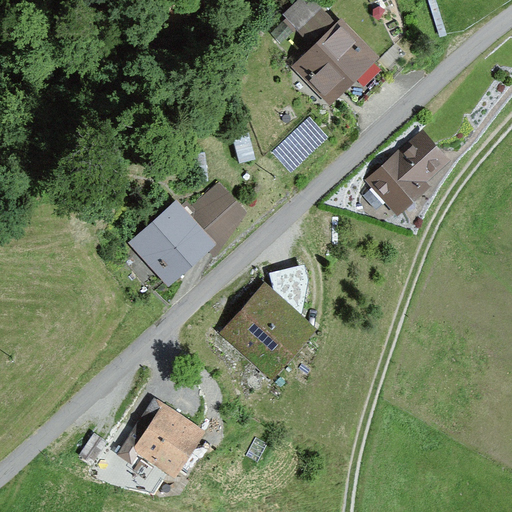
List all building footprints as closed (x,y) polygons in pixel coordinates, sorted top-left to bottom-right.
[(303,0),(289,15),(299,26),(317,8),(309,0),(303,0)] [(339,83),(360,105),(391,74),(370,52),(367,55),(340,27),(301,65),(329,93),(339,83)] [(398,210),(424,186),(419,181),(442,160),(421,138),(373,182),(398,210)] [(216,189),(195,211),(213,230),(201,241),(213,253),(243,211),(216,189)] [(168,272),(201,241),(213,230),(195,211),(185,202),(142,243),(168,272)] [(269,364),(302,327),(265,295),(233,331),(269,364)] [(128,434),(169,463),(191,431),(161,410),(155,419),(143,411),(128,434)]
